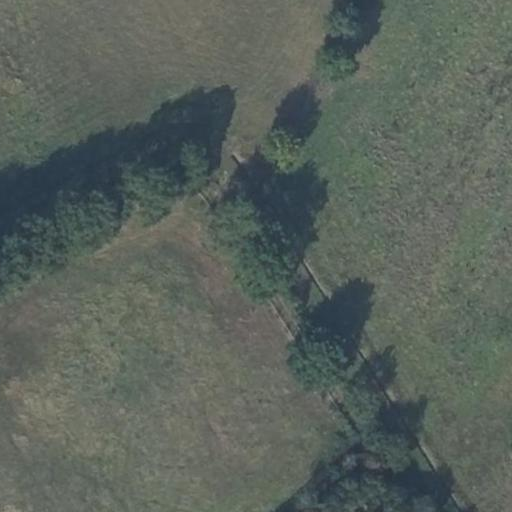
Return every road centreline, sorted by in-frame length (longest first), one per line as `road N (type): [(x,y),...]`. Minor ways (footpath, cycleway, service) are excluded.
road 1 (track): [(460,511),(230,132)]
road 2 (track): [(0,253),(230,132)]
